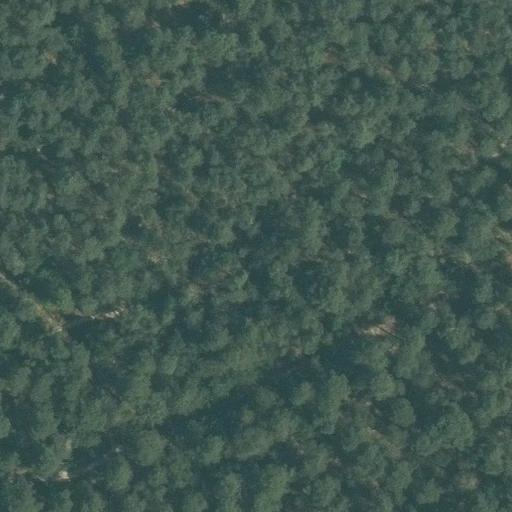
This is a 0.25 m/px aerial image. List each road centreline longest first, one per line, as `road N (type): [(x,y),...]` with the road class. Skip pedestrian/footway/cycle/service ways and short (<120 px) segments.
road 1 (track): [(0,272),(159,435),(511,266)]
road 2 (unknown): [(511,139),(457,188),(376,241),(0,348)]
road 3 (track): [(230,511),(159,435),(56,475),(0,478)]
